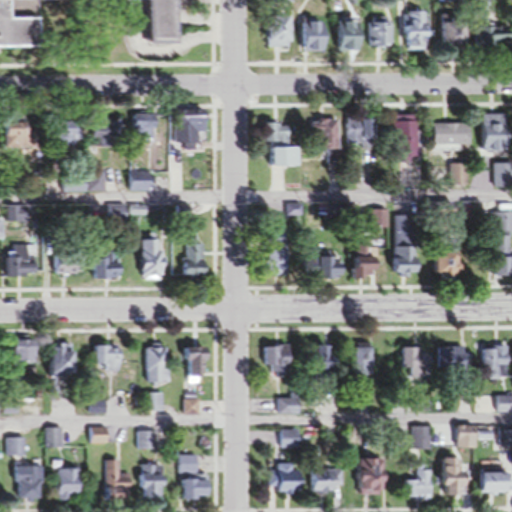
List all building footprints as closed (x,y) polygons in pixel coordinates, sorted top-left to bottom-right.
[(0,0),(0,52),(42,52),(41,21),(14,22),(14,8),(152,7),(153,49),(180,48),(179,0),(0,0)] [(430,16),(405,16),(405,55),(430,55),(430,16)] [(264,21),(264,51),(293,51),(293,21),(264,21)] [(371,52),(392,52),(392,22),(371,22),(371,52)] [(465,22),(444,22),(444,49),(465,49),(465,22)] [(339,54),(362,54),(362,23),(339,23),(339,54)] [(302,55),(327,55),(327,24),(302,24),(302,55)] [(511,29),(489,31),(490,48),(511,47),(511,29)] [(208,137),(207,115),(178,115),(179,152),(199,151),(199,137),(208,137)] [(481,159),(509,159),(509,120),(481,120),(481,159)] [(156,144),(156,121),(132,121),(132,144),(156,144)] [(373,150),(373,122),(347,122),(347,150),(373,150)] [(393,166),(418,166),(418,122),(393,122),(393,166)] [(91,154),(118,154),(118,124),(91,124),(91,154)] [(339,125),(312,125),(312,154),(339,154),(339,125)] [(82,127),(54,127),(54,152),(82,152),(82,127)] [(5,153),(38,153),(38,128),(5,128),(5,153)] [(269,170),(298,171),(299,151),(282,151),(283,128),(265,128),(264,146),(270,146),(269,170)] [(469,129),(433,129),(433,150),(469,150),(469,129)] [(493,193),(511,193),(511,169),(493,169),(493,193)] [(90,176),(90,197),(105,197),(104,176),(90,176)] [(149,179),(132,179),(132,195),(148,195),(149,179)] [(489,218),(489,282),(511,282),(511,218),(489,218)] [(140,245),(140,282),(161,282),(161,245),(140,245)] [(355,281),(376,279),(373,246),(352,248),(355,281)] [(204,247),(182,247),(183,282),(205,282),(204,247)] [(267,250),(267,280),(287,280),(287,250),(267,250)] [(392,251),(392,279),(419,279),(419,251),(392,251)] [(36,252),(2,254),(3,282),(37,281),(36,252)] [(118,256),(96,259),(100,285),(122,281),(118,256)] [(438,285),(461,285),(461,256),(438,256),(438,285)] [(302,267),(302,282),(342,281),(341,257),(319,257),(319,266),(302,267)] [(85,280),(85,258),(52,258),(52,280),(85,280)] [(29,379),(38,351),(18,344),(9,372),(29,379)] [(371,382),(371,349),(353,349),(353,382),(371,382)] [(120,350),(93,350),(93,375),(120,375),(120,350)] [(265,380),(288,380),(288,350),(265,350),(265,380)] [(207,388),(206,352),(185,353),(186,388),(207,388)] [(446,352),(445,376),(464,376),(465,352),(446,352)] [(144,353),(144,388),(168,388),(168,353),(144,353)] [(480,354),(480,385),(504,385),(504,354),(480,354)] [(51,356),(51,380),(76,380),(76,356),(51,356)] [(427,374),(410,373),(409,387),(426,389),(427,374)] [(162,416),(162,398),(142,398),(142,416),(162,416)] [(493,418),(511,417),(511,401),(493,402),(493,418)] [(182,419),(198,419),(198,404),(182,404),(182,419)] [(276,419),(299,419),(299,404),(276,404),(276,419)] [(87,418),(104,418),(104,407),(87,407),(87,418)] [(60,453),(60,432),(43,432),(43,453),(60,453)] [(88,432),(88,449),(106,448),(106,432),(88,432)] [(408,455),(428,455),(428,432),(408,432),(408,455)] [(474,432),(457,432),(457,446),(474,446),(474,432)] [(136,455),(155,455),(155,436),(136,436),(136,455)] [(4,442),(4,463),(24,463),(24,442),(4,442)] [(197,460),(176,460),(176,480),(197,480),(197,460)] [(443,465),(444,505),(457,505),(457,493),(468,492),(468,476),(460,476),(460,464),(443,465)] [(103,506),(129,506),(129,485),(118,485),(118,465),(103,465),(103,506)] [(293,468),(277,468),(277,496),(301,496),(301,475),(293,475),(293,468)] [(139,503),(162,503),(162,470),(147,470),(147,476),(139,476),(139,503)] [(40,471),(15,471),(15,504),(40,504),(40,471)] [(361,500),(382,500),(382,472),(361,472),(361,500)] [(57,473),(57,500),(80,500),(80,473),(57,473)] [(309,498),(340,498),(340,474),(309,474),(309,498)] [(430,503),(430,474),(414,474),(414,485),(402,485),(402,503),(430,503)] [(510,499),(510,476),(479,476),(479,499),(510,499)] [(211,485),(184,485),(183,504),(211,504),(211,485)]
